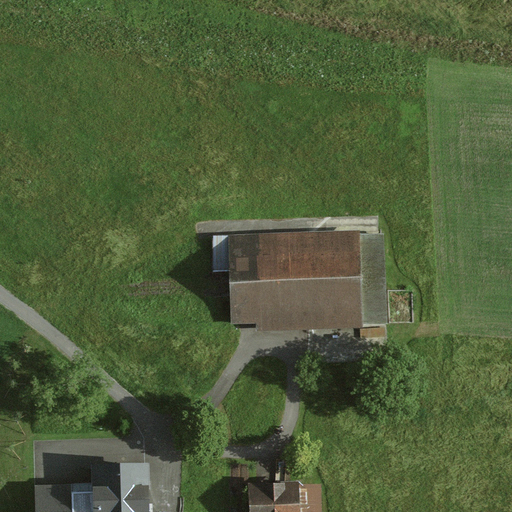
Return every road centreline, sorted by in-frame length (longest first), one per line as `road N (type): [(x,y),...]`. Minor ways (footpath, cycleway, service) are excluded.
road 1 (track): [(213,452),(255,452),(289,430),(295,350),(247,346),(223,385),(167,438)]
road 2 (unclassified): [(0,296),(161,435),(213,452)]
